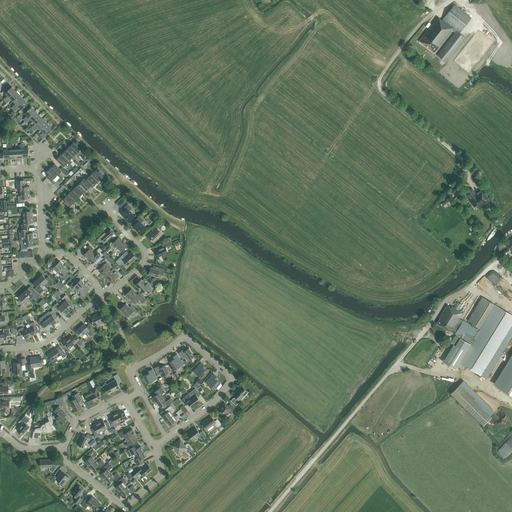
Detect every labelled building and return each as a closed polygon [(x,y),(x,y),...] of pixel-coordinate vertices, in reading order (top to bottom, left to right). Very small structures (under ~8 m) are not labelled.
[(460,33),(472,18),(454,5),(442,21),(438,17),(419,41),(434,53),(452,30),(455,33),(437,55),(446,63),(465,38),(460,33)] [(496,42),(495,42),(497,48),(502,45),(499,39),(497,40),(494,35),(490,37),(491,39),(494,37),(496,42)] [(5,101),(16,91),(11,87),(9,85),(3,91),(7,95),(3,99),(5,101)] [(13,101),(20,95),(16,91),(5,101),(7,103),(11,99),(13,101)] [(13,109),(24,99),(20,95),(13,101),(15,103),(11,108),(13,109)] [(23,111),(28,106),(26,105),(28,103),(24,99),(13,109),(15,111),(19,107),(23,111)] [(24,121),(35,111),(31,107),(29,108),(28,106),(23,111),(27,115),(23,119),(24,121)] [(33,121),(39,115),(35,111),(24,121),(26,123),(30,119),(33,121)] [(32,129),(43,119),(39,115),(33,121),(35,123),(31,128),(32,129)] [(40,129),(47,123),(43,119),(32,129),(34,131),(38,127),(40,129)] [(47,123),(40,129),(43,132),(39,136),(42,139),(51,131),(49,129),(51,127),(47,123)] [(69,147),(76,154),(78,156),(80,154),(78,152),(80,150),(73,142),(69,147)] [(74,156),(76,154),(69,147),(65,151),(72,158),(74,156)] [(70,160),(72,158),(65,151),(60,155),(67,162),(69,165),(72,162),(70,160)] [(67,167),(69,165),(67,162),(60,155),(56,160),(63,167),(65,165),(67,167)] [(50,168),(57,175),(62,171),(66,176),(69,174),(62,167),(60,169),(54,164),(50,168)] [(93,172),(100,179),(105,175),(98,167),(96,170),(94,168),(92,170),(94,172),(93,172)] [(53,179),(57,175),(50,168),(46,172),(49,176),(47,178),(49,180),(51,182),(53,184),(56,182),(53,179)] [(96,183),(100,179),(93,172),(89,176),(96,183)] [(92,187),(96,183),(89,176),(87,178),(86,177),(84,179),(85,180),(90,186),(92,187)] [(86,190),(90,186),(85,180),(84,179),(81,181),(80,179),(78,182),(79,183),(86,190)] [(20,193),(30,192),(29,186),(23,187),(23,180),(16,181),(17,190),(20,189),(20,193)] [(82,194),(86,190),(79,183),(75,187),(82,194)] [(78,198),(82,194),(75,187),(73,189),(71,188),(69,190),(71,191),(78,198)] [(476,194),(472,188),(466,192),(470,198),(468,199),(473,207),(475,205),(476,206),(482,202),(484,204),(490,200),(482,189),(476,194)] [(73,203),(78,198),(71,191),(69,193),(66,191),(64,193),(73,203)] [(30,192),(20,193),(20,196),(18,196),(18,202),(24,202),(24,198),(30,198),(30,192)] [(69,207),(73,203),(64,193),(62,196),(64,198),(62,200),(69,207)] [(443,205),(449,201),(445,197),(440,201),(443,205)] [(121,214),(126,219),(125,219),(128,222),(134,216),(129,211),(132,208),(128,204),(122,209),(124,211),(121,214)] [(23,217),(33,217),(32,211),(26,211),(26,208),(19,208),(19,214),(23,214),(23,217)] [(146,228),(144,226),(141,223),(143,220),(139,216),(134,221),(136,223),(133,226),(137,231),(140,234),(146,228)] [(33,217),(23,217),(23,221),(20,221),(21,227),(28,226),(28,223),(33,223),(33,217)] [(153,243),(162,234),(156,228),(159,225),(156,223),(150,228),(153,231),(147,236),(153,243)] [(114,234),(109,228),(104,232),(102,229),(95,235),(100,241),(102,239),(105,242),(114,234)] [(20,240),(33,239),(33,233),(29,233),(28,229),(19,230),(19,240),(20,240)] [(121,251),(127,246),(118,237),(112,243),(121,251)] [(33,239),(20,240),(20,244),(21,243),(21,249),(27,249),(28,249),(28,245),(34,245),(33,239)] [(162,247),(155,250),(158,257),(163,255),(167,253),(168,253),(165,248),(172,245),(170,240),(161,244),(162,247)] [(87,259),(94,253),(91,251),(93,249),(89,245),(85,249),(87,251),(83,255),(87,259)] [(106,253),(111,248),(109,245),(103,250),(106,253)] [(96,250),(94,253),(87,259),(92,264),(95,260),(98,262),(102,258),(98,254),(96,250)] [(118,259),(116,261),(119,265),(124,260),(128,266),(137,258),(131,251),(128,254),(126,251),(118,259)] [(57,272),(64,266),(60,261),(56,265),(54,262),(48,268),(52,272),(54,269),(57,272)] [(104,264),(99,269),(101,272),(100,273),(105,277),(111,271),(109,268),(111,267),(106,263),(105,264),(104,264)] [(165,269),(153,265),(152,268),(150,267),(148,274),(158,277),(159,274),(163,275),(165,269)] [(64,266),(57,272),(60,275),(58,278),(62,281),(67,276),(65,274),(68,270),(64,266)] [(111,271),(105,277),(109,282),(110,281),(112,283),(119,276),(115,272),(114,273),(111,271)] [(38,279),(43,285),(46,282),(49,285),(53,282),(48,276),(46,279),(42,275),(38,279)] [(41,287),(43,285),(38,279),(33,283),(37,287),(35,289),(40,294),(44,290),(41,287)] [(78,291),(85,284),(80,280),(77,283),(75,281),(69,286),(73,290),(75,288),(78,291)] [(145,285),(144,283),(141,280),(136,285),(143,292),(145,289),(148,293),(153,288),(147,283),(145,285)] [(85,284),(78,291),(81,294),(79,296),(83,300),(88,294),(86,292),(89,289),(85,284)] [(23,293),(29,299),(31,301),(38,294),(32,287),(29,290),(28,288),(23,293)] [(137,296),(131,289),(126,294),(124,296),(128,300),(130,299),(134,303),(139,299),(142,303),(146,300),(145,300),(140,294),(137,296)] [(26,301),(29,299),(23,293),(18,297),(20,299),(17,301),(23,308),(28,303),(26,301)] [(62,304),(69,311),(73,307),(68,302),(70,300),(66,295),(62,298),(64,301),(62,304)] [(482,297),(468,321),(480,328),(494,304),(482,297)] [(69,311),(62,304),(60,306),(57,303),(53,307),(58,311),(60,309),(65,315),(69,311)] [(130,309),(125,304),(120,309),(127,317),(131,313),(133,316),(137,312),(132,307),(130,309)] [(437,322),(436,324),(450,333),(452,330),(456,333),(455,334),(456,335),(450,343),(453,345),(443,362),(455,369),(459,362),(485,379),(511,334),(511,315),(495,305),(478,332),(470,345),(468,343),(477,329),(459,318),(462,313),(458,311),(454,308),(452,307),(451,308),(447,305),(438,318),(439,319),(437,322)] [(50,312),(45,316),(52,326),(57,322),(55,319),(53,317),(56,315),(52,310),(50,312)] [(0,324),(5,324),(5,321),(8,321),(7,312),(1,312),(2,316),(0,316),(0,324)] [(102,316),(100,312),(97,314),(97,315),(91,319),(95,326),(103,322),(104,324),(108,322),(105,315),(102,316)] [(40,320),(37,322),(41,327),(43,325),(45,326),(47,330),(52,326),(45,316),(40,320)] [(27,328),(31,336),(39,332),(34,322),(29,324),(30,327),(27,328)] [(91,335),(95,332),(96,331),(89,325),(87,327),(84,324),(76,331),(84,339),(87,336),(84,333),(86,332),(91,336),(91,335)] [(31,336),(27,328),(24,330),(23,327),(17,330),(20,335),(23,334),(25,339),(31,336)] [(0,340),(6,340),(6,336),(10,336),(9,328),(3,329),(3,332),(0,332),(0,340)] [(80,346),(83,343),(80,340),(76,335),(73,338),(71,335),(63,343),(69,349),(76,342),(80,346)] [(56,358),(61,355),(63,358),(66,355),(61,348),(58,350),(56,348),(53,350),(48,354),(51,359),(49,360),(53,365),(58,361),(56,358)] [(194,356),(189,349),(189,348),(183,352),(182,350),(178,353),(183,359),(185,357),(188,361),(195,356),(195,355),(194,356)] [(184,364),(177,354),(173,357),(174,358),(168,363),(169,363),(170,362),(175,370),(174,370),(174,371),(184,364)] [(43,366),(41,356),(34,358),(34,357),(30,357),(31,365),(28,365),(29,372),(34,371),(33,367),(43,366)] [(511,357),(495,385),(511,395),(511,357)] [(14,374),(22,374),(22,365),(25,365),(25,358),(18,359),(19,362),(13,363),(14,374)] [(5,367),(5,360),(0,360),(0,372),(3,373),(3,377),(10,376),(9,367),(5,367)] [(208,372),(203,367),(204,365),(201,362),(193,371),(202,379),(201,378),(207,372),(208,372)] [(168,373),(165,366),(166,365),(159,368),(158,366),(154,368),(158,375),(160,373),(162,376),(170,372),(169,372),(168,373)] [(157,379),(152,369),(148,371),(149,373),(143,377),(144,376),(148,383),(146,384),(147,384),(157,379)] [(220,383),(215,378),(216,376),(213,373),(205,382),(214,390),(213,389),(219,382),(220,383)] [(120,388),(117,383),(121,381),(117,374),(113,376),(116,380),(107,385),(105,383),(102,387),(106,390),(107,390),(108,393),(120,388)] [(0,393),(8,393),(8,387),(10,387),(10,383),(2,383),(2,387),(0,387),(0,393)] [(483,426),(492,417),(474,399),(459,385),(450,394),(465,408),(483,426)] [(239,401),(248,392),(241,386),(233,395),(235,397),(234,398),(233,398),(231,401),(236,405),(238,403),(237,401),(238,400),(239,401)] [(156,402),(163,396),(166,394),(161,387),(155,391),(157,394),(153,397),(156,402)] [(89,404),(98,399),(101,397),(96,388),(91,391),(93,394),(86,398),(89,404)] [(192,390),(188,394),(196,405),(201,401),(197,397),(200,395),(195,388),(192,390)] [(75,411),(82,408),(78,401),(81,399),(78,393),(72,396),(74,399),(70,401),(75,411)] [(166,394),(163,396),(156,402),(160,407),(165,403),(167,406),(173,401),(171,398),(169,399),(166,394)] [(196,405),(188,394),(183,397),(184,398),(181,400),(186,406),(188,404),(191,408),(196,405)] [(9,413),(9,407),(10,407),(9,401),(11,401),(11,397),(2,397),(3,401),(0,401),(0,408),(2,408),(2,413),(9,413)] [(61,406),(64,403),(59,397),(55,400),(61,406)] [(235,408),(230,404),(229,406),(224,402),(216,410),(224,418),(228,413),(230,413),(235,408)] [(56,413),(53,417),(55,418),(57,420),(61,425),(66,420),(64,417),(66,414),(63,411),(59,406),(54,411),(56,413)] [(166,420),(173,415),(171,413),(172,412),(174,410),(170,406),(165,410),(167,413),(162,416),(165,420),(166,420)] [(120,411),(115,414),(119,420),(119,422),(120,422),(120,424),(124,422),(125,420),(128,419),(124,412),(122,414),(120,411)] [(111,419),(109,420),(112,427),(115,426),(116,427),(121,424),(120,424),(120,422),(119,422),(119,420),(115,414),(110,416),(111,419)] [(27,430),(30,427),(26,424),(30,419),(25,415),(20,421),(23,423),(17,430),(22,435),(26,430),(27,430)] [(173,415),(166,420),(169,425),(178,419),(175,416),(174,416),(173,415)] [(42,423),(42,425),(39,426),(35,425),(32,439),(37,438),(39,438),(39,437),(41,437),(41,432),(42,432),(43,431),(44,432),(48,432),(54,430),(51,425),(54,424),(50,416),(47,417),(49,421),(45,423),(42,423)] [(215,421),(214,420),(211,416),(202,423),(207,430),(214,424),(217,427),(221,424),(217,419),(215,421)] [(98,423),(102,431),(107,428),(108,429),(111,428),(107,421),(104,423),(103,420),(98,423)] [(99,432),(102,431),(98,423),(93,426),(94,428),(91,430),(96,438),(101,435),(99,432)] [(199,433),(196,428),(187,434),(192,440),(198,436),(201,440),(206,436),(202,431),(199,433)] [(126,439),(135,434),(132,429),(128,432),(126,429),(118,434),(121,438),(125,436),(126,439)] [(91,439),(93,436),(87,434),(86,437),(82,435),(78,445),(84,448),(88,438),(91,439)] [(135,434),(126,439),(128,443),(126,444),(128,449),(135,445),(134,442),(138,440),(135,434)] [(511,444),(507,439),(496,450),(505,458),(511,450),(511,444)] [(185,446),(180,440),(172,446),(175,450),(177,453),(178,453),(178,454),(184,449),(187,453),(188,452),(192,450),(188,443),(185,446)] [(134,447),(128,450),(129,450),(131,455),(132,457),(133,457),(143,451),(141,446),(137,449),(135,446),(134,447)] [(88,466),(95,460),(93,457),(97,454),(93,450),(87,455),(89,458),(84,462),(88,466)] [(143,451),(133,457),(137,465),(144,461),(143,458),(146,456),(143,451)] [(52,465),(51,459),(40,460),(41,467),(45,467),(45,468),(49,467),(49,470),(52,472),(57,467),(54,465),(52,465)] [(95,460),(88,466),(92,471),(98,465),(100,468),(105,464),(101,459),(98,462),(95,460)] [(104,479),(111,473),(109,470),(112,467),(109,463),(102,468),(104,471),(100,475),(104,479)] [(137,476),(141,473),(144,477),(152,470),(147,464),(143,467),(144,467),(141,470),(138,467),(134,471),(130,473),(136,480),(138,478),(137,476)] [(69,478),(61,472),(57,477),(54,475),(50,480),(53,483),(56,479),(63,485),(66,481),(69,478)] [(111,473),(104,479),(107,484),(114,478),(116,481),(120,477),(117,472),(113,475),(111,473)] [(120,484),(115,488),(119,492),(127,486),(124,483),(126,482),(123,477),(118,481),(120,484)] [(79,496),(84,490),(78,485),(74,490),(73,489),(70,493),(76,497),(73,501),(77,504),(81,498),(79,496)] [(127,486),(119,492),(123,497),(129,492),(131,494),(136,490),(132,485),(129,488),(127,486)] [(100,504),(96,500),(96,499),(92,496),(88,502),(85,500),(81,505),(86,509),(88,505),(95,510),(100,504)]
